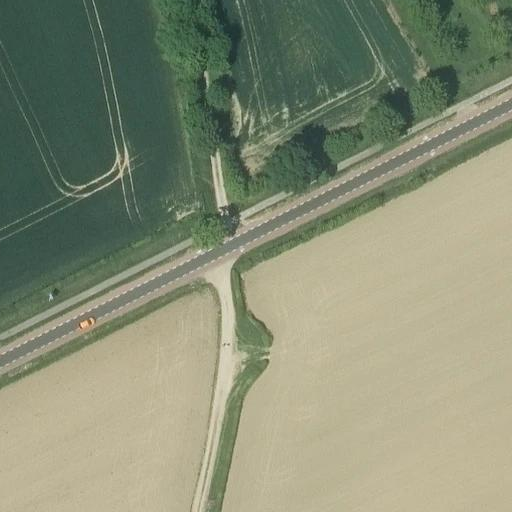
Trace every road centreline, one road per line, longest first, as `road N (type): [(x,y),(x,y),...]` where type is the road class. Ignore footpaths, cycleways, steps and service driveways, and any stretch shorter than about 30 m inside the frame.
road 1 (tertiary): [(0,360),(511,104)]
road 2 (track): [(196,511),(225,366),(228,317),(214,253)]
road 3 (track): [(229,245),(184,0)]
